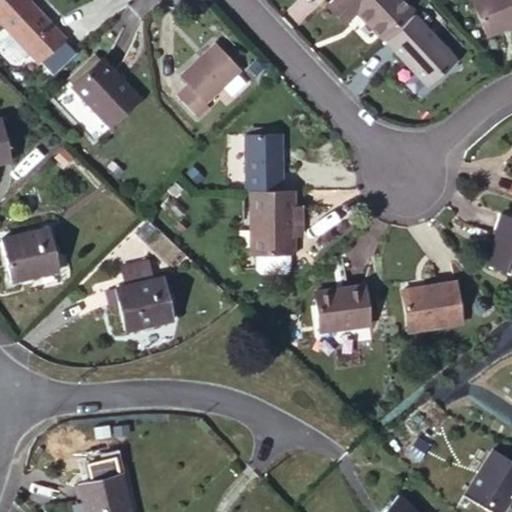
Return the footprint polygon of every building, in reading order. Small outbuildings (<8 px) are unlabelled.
[(40,50),(63,27),(64,27),(38,0),(0,0),(0,10),(39,51),(40,50)] [(348,11),(337,0),(329,0),(343,16),(348,11)] [(405,0),(337,0),(348,11),(356,4),(382,33),(411,6),(405,0)] [(511,21),(511,0),(473,0),(487,32),(511,21)] [(456,54),(415,10),(387,37),(426,81),(456,54)] [(68,32),(63,27),(40,50),(44,55),(68,32)] [(238,61),(214,34),(179,67),(186,75),(176,85),(195,107),(206,97),(204,94),(238,61)] [(74,76),(101,52),(95,46),(69,70),(74,76)] [(102,51),(101,52),(74,76),(72,78),(108,116),(139,89),(102,51)] [(0,153),(11,150),(1,110),(0,110),(0,153)] [(242,124),(242,183),(247,183),(280,182),(279,124),(242,124)] [(280,182),(247,183),(249,245),(254,245),(254,259),(258,263),(282,263),(285,259),(285,245),(291,245),(291,182),(280,182)] [(511,212),(502,209),(494,230),(497,230),(488,260),(511,268),(511,212)] [(61,262),(51,224),(4,236),(14,274),(61,262)] [(129,274),(153,269),(148,249),(125,254),(129,274)] [(119,276),(122,291),(127,315),(175,306),(167,266),(153,269),(129,274),(119,276)] [(112,293),(122,291),(119,276),(109,278),(112,293)] [(461,319),(455,277),(401,284),(408,327),(461,319)] [(369,320),(365,278),(313,285),(319,326),(369,320)] [(466,487),(502,509),(511,492),(511,457),(491,445),(466,487)] [(129,511),(119,469),(78,479),(85,511),(129,511)] [(375,511),(422,511),(399,489),(375,511)]
